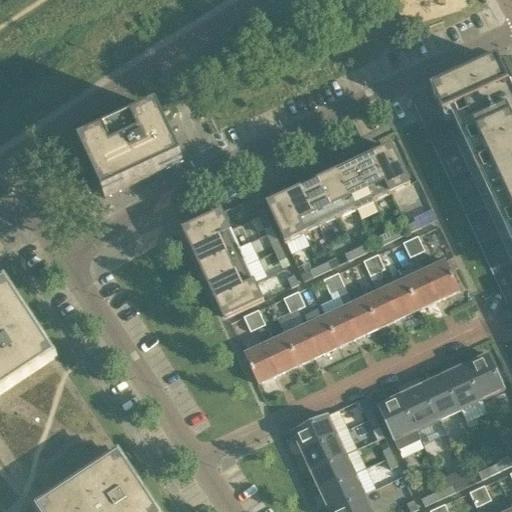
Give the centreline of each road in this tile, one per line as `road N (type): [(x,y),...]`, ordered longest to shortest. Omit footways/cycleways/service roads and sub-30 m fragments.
road 1 (residential): [(62,258),(210,172),(511,33)]
road 2 (residential): [(503,318),(197,463)]
road 3 (residential): [(197,463),(62,258)]
